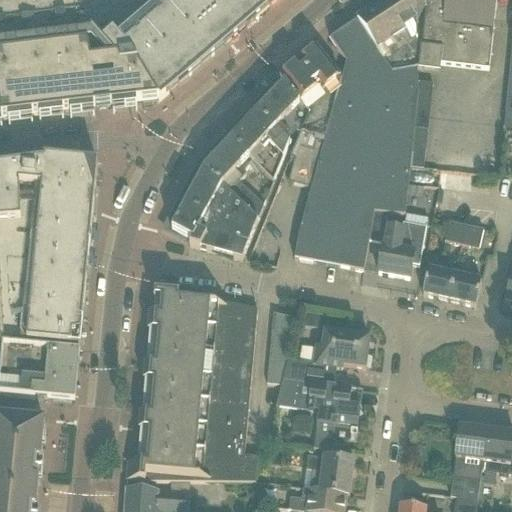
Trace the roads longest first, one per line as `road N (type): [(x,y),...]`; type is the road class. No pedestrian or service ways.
road 1 (unclassified): [(118,251),(407,316)]
road 2 (residential): [(118,251),(102,408),(84,452),(78,511)]
road 3 (residential): [(328,0),(177,129),(163,154)]
road 4 (unclassified): [(163,154),(95,141),(0,153)]
